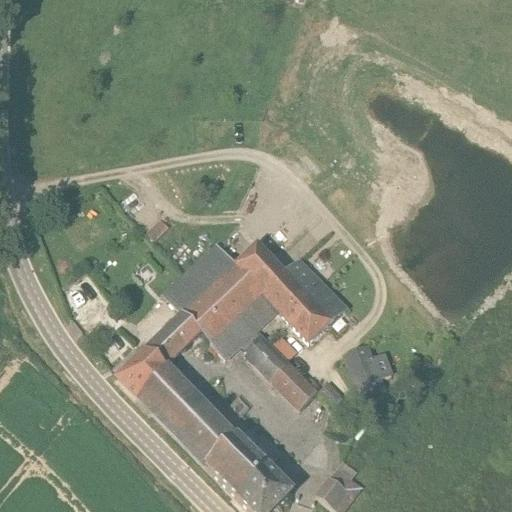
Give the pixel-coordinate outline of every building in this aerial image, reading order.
[(158,223),(144,238),(154,247),(168,232),(158,223)] [(254,288),(264,298),(264,299),(283,281),(256,251),(237,270),(254,288)] [(276,317),(282,324),(319,290),(298,267),(283,281),(264,299),(264,298),(240,320),(255,336),(276,317)] [(253,338),(255,336),(240,320),(264,298),(254,288),(237,270),(203,303),(228,331),(210,349),(218,357),(233,343),(246,355),(258,343),(253,338)] [(210,349),(228,331),(203,303),(183,282),(182,284),(178,288),(177,288),(176,289),(177,289),(172,293),(171,294),(166,298),(165,299),(182,318),(116,381),(136,400),(167,369),(200,338),(210,349)] [(343,318),(319,290),(282,324),(306,351),(343,318)] [(242,360),(299,414),(299,415),(315,398),(258,343),(246,355),(242,360)] [(366,352),(343,360),(361,405),(383,396),(378,384),(381,383),(390,380),(382,359),(371,364),(366,352)] [(167,369),(136,400),(243,511),(276,511),(292,497),(167,369)] [(336,402),(328,393),(322,398),(330,407),(336,402)] [(341,466),(327,485),(315,501),(330,511),(345,511),(361,491),(349,483),(355,476),(341,466)]
